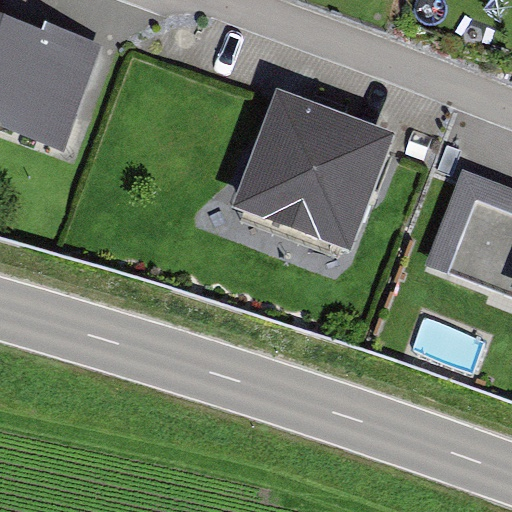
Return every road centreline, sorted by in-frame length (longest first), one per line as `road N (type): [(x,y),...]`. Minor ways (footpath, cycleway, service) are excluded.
road 1 (primary): [(0,310),(511,475)]
road 2 (residential): [(511,113),(213,0)]
